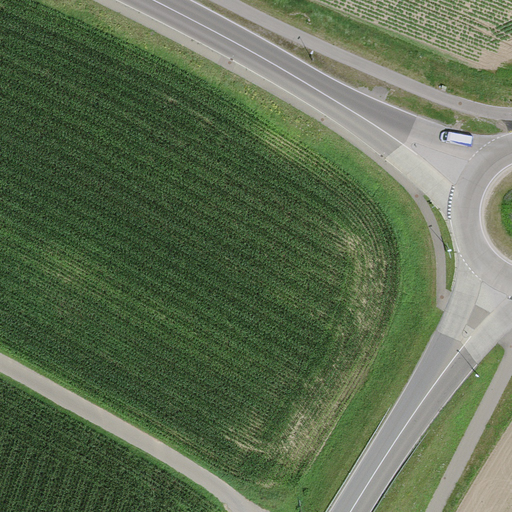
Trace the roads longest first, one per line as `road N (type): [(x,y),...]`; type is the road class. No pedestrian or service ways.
road 1 (secondary): [(151,0),(479,177)]
road 2 (unclassified): [(251,511),(0,363)]
road 3 (secondary): [(504,274),(351,511)]
